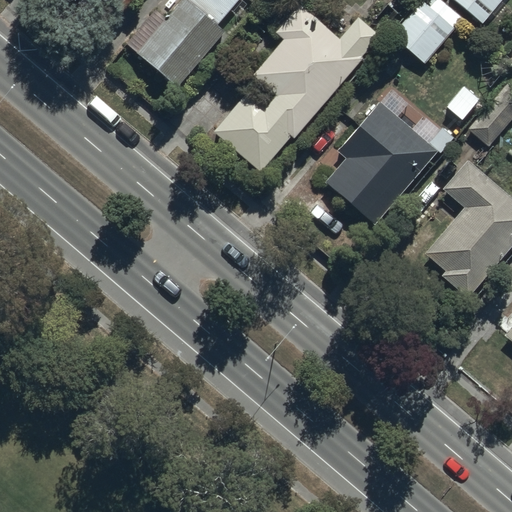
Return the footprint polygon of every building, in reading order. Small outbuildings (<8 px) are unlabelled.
[(129,0),(91,0),(113,18),(129,0)] [(181,0),(167,18),(152,6),(122,44),(177,89),(224,32),(217,26),(238,0),(181,0)] [(460,20),(435,0),(421,0),(391,36),(423,63),(460,20)] [(501,0),(452,0),(482,24),(501,0)] [(365,61),(362,58),(380,37),(358,17),(338,39),(299,5),(274,32),(283,41),(249,78),(256,84),(213,131),(259,172),(288,140),(290,143),(365,61)] [(511,119),(511,79),(468,128),(488,146),(511,119)] [(373,226),(435,155),(377,105),(338,151),(345,158),(324,183),(373,226)] [(511,247),(511,198),(466,159),(442,189),(463,207),(423,253),(444,271),(440,276),(468,299),(511,247)]
